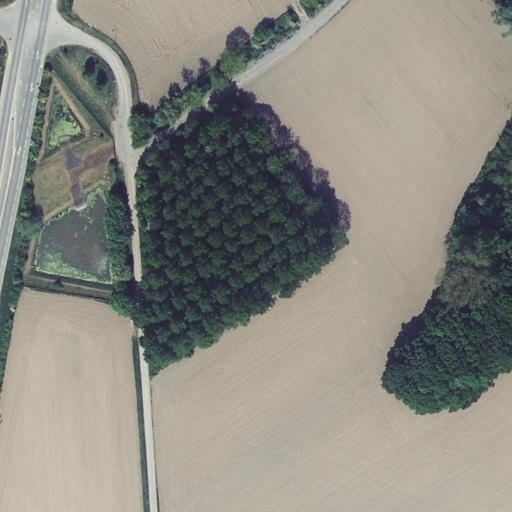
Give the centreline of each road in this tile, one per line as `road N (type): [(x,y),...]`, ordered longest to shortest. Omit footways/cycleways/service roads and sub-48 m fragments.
road 1 (residential): [(41,28),(96,45),(123,79),(154,511)]
road 2 (tertiary): [(0,245),(41,28)]
road 3 (tertiary): [(22,24),(0,154)]
